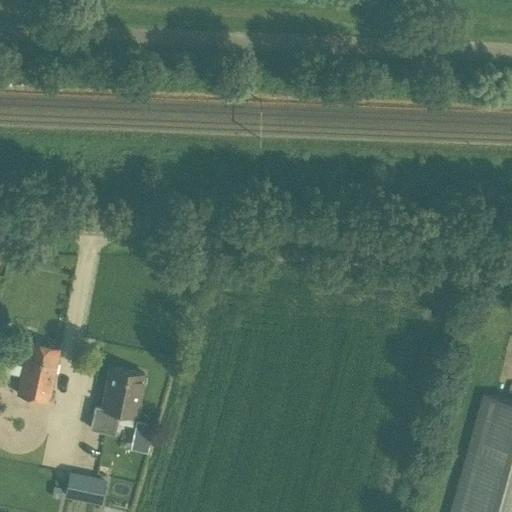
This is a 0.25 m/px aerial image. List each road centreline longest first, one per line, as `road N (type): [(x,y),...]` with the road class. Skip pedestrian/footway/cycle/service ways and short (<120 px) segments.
road 1 (unclassified): [(511,52),(0,31)]
road 2 (tertiary): [(511,244),(0,223)]
